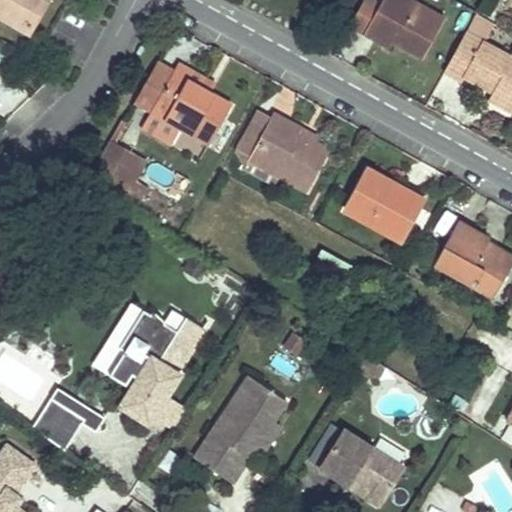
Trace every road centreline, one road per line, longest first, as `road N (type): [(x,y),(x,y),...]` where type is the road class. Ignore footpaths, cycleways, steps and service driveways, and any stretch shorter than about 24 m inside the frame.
road 1 (residential): [(180,0),(511,183)]
road 2 (residential): [(135,0),(88,91),(0,171)]
